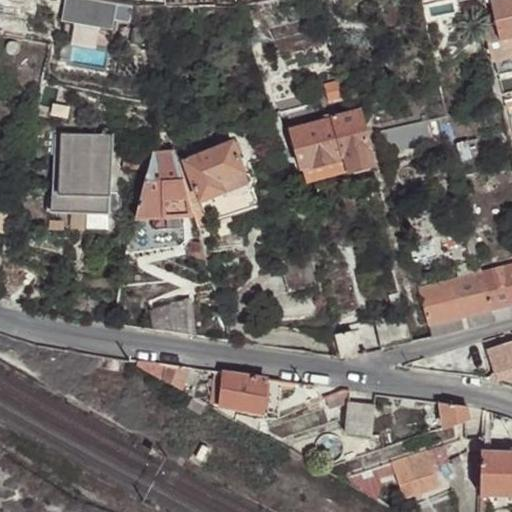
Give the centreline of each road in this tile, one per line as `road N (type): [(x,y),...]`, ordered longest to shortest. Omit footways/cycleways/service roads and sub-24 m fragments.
road 1 (residential): [(0,319),(341,370)]
road 2 (residential): [(511,325),(341,370)]
road 3 (residential): [(341,370),(511,406)]
